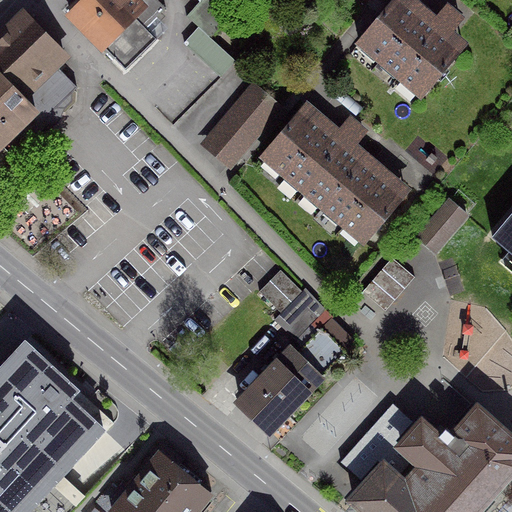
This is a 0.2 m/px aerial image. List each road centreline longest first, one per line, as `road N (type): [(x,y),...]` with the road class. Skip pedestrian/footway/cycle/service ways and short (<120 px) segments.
road 1 (residential): [(31,0),(376,340)]
road 2 (secondary): [(0,266),(300,511)]
